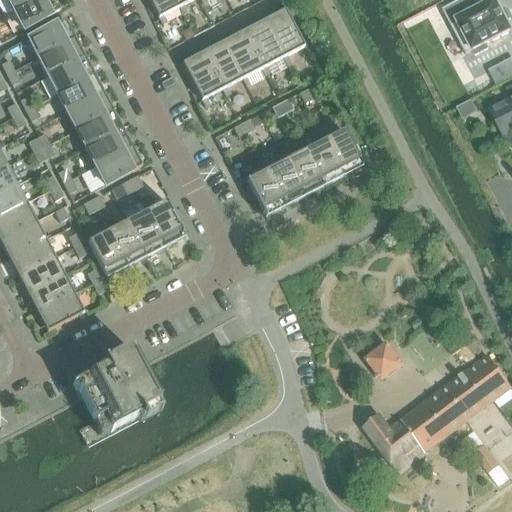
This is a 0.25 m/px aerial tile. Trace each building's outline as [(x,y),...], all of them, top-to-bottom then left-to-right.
[(5,0),(13,15),(41,0),(5,0)] [(22,33),(60,14),(52,0),(41,0),(13,15),(22,33)] [(179,10),(173,0),(147,0),(158,21),(159,20),(163,27),(166,25),(163,18),(179,10)] [(197,0),(173,0),(179,10),(182,17),(186,14),(183,8),(197,0)] [(465,0),(442,12),(467,57),(473,53),(475,57),(488,51),(486,47),(511,33),(506,24),(511,21),(505,10),(500,12),(495,3),(479,11),(476,12),(469,0),(465,0)] [(304,49),(284,12),(263,23),(282,61),(286,67),(290,65),(287,58),(304,49)] [(37,61),(75,42),(65,23),(27,42),(37,61)] [(282,61),(263,23),(243,33),(262,71),(266,78),(270,75),(267,69),(282,61)] [(194,39),(189,30),(181,34),(186,43),(194,39)] [(262,71),(243,33),(223,44),(242,82),(245,88),(250,86),(246,80),(262,71)] [(47,80),(84,60),(75,42),(37,61),(47,80)] [(242,82),(223,44),(203,55),(222,92),(225,99),(230,97),(226,90),(242,82)] [(222,92),(203,55),(181,66),(201,103),(202,102),(206,109),(209,107),(206,101),(222,92)] [(56,98),(94,78),(84,60),(47,80),(56,98)] [(511,79),(511,60),(489,73),(496,88),(511,79)] [(14,73),(9,63),(0,68),(6,78),(14,73)] [(20,84),(14,73),(6,78),(11,88),(20,84)] [(66,116),(103,96),(94,78),(56,98),(66,116)] [(511,88),(506,91),(511,102),(490,113),(498,127),(501,125),(511,145),(511,88)] [(312,102),(307,92),(298,96),(304,106),(312,102)] [(75,134),(113,115),(113,114),(103,96),(66,116),(75,134)] [(33,110),(28,99),(19,104),(25,114),(33,110)] [(293,112),(288,101),(279,106),(285,116),(293,112)] [(285,116),(279,106),(271,110),(277,121),(285,116)] [(20,117),(14,107),(6,111),(11,121),(20,117)] [(39,120),(33,110),(25,114),(30,125),(39,120)] [(271,121),(267,112),(260,116),(264,124),(271,121)] [(85,153),(122,133),(113,115),(75,134),(85,152),(85,153)] [(264,124),(260,116),(253,120),(257,128),(264,124)] [(25,127),(20,117),(11,121),(17,132),(25,127)] [(255,132),(249,122),(241,126),(244,131),(246,137),(255,132)] [(246,137),(244,131),(241,126),(233,130),(238,141),(246,137)] [(95,171),(132,151),(122,133),(85,153),(94,170),(95,171)] [(362,169),(343,133),(325,143),(343,179),(362,169)] [(49,147),(44,137),(36,141),(41,152),(49,147)] [(41,152),(36,141),(27,146),(33,156),(41,152)] [(343,179),(325,143),(305,153),(324,189),(343,179)] [(55,158),(49,147),(41,152),(47,162),(55,158)] [(104,189),(141,169),(132,151),(95,171),(104,189)] [(47,162),(41,152),(33,156),(38,167),(47,162)] [(324,189),(305,153),(285,163),(304,200),(324,189)] [(304,200),(285,163),(266,173),(285,210),(304,200)] [(0,196),(17,188),(7,170),(0,173),(0,196)] [(71,182),(66,172),(57,176),(63,186),(71,182)] [(285,210),(266,173),(247,183),(246,184),(261,212),(265,220),(273,216),(285,210)] [(143,189),(137,178),(129,183),(135,193),(143,189)] [(57,189),(52,179),(44,183),(49,193),(57,189)] [(76,193),(71,182),(63,186),(68,197),(76,193)] [(135,193),(129,183),(121,187),(126,198),(135,193)] [(0,219),(26,206),(17,188),(0,196),(0,219)] [(63,199),(57,189),(49,193),(54,204),(63,199)] [(104,209),(99,198),(91,203),(96,213),(104,209)] [(96,213),(91,203),(82,207),(88,218),(96,213)] [(182,235),(165,203),(164,204),(147,214),(166,250),(176,244),(184,240),(182,235)] [(0,242),(36,224),(26,206),(0,219),(0,242)] [(68,221),(63,211),(62,210),(54,215),(59,225),(68,221)] [(166,250),(147,214),(126,224),(146,260),(166,250)] [(0,246),(8,262),(45,242),(36,224),(0,242),(0,246)] [(146,260),(126,224),(107,234),(126,271),(146,260)] [(126,271),(107,234),(87,245),(106,281),(126,271)] [(81,246),(76,236),(67,240),(73,251),(81,246)] [(18,280),(55,261),(45,242),(8,262),(18,280)] [(87,257),(81,246),(73,251),(78,261),(87,257)] [(27,298),(64,279),(55,261),(18,280),(27,298)] [(100,283),(98,279),(95,272),(87,277),(92,287),(100,283)] [(37,317),(74,297),(64,279),(27,298),(37,317)] [(106,293),(100,283),(92,287),(97,297),(106,293)] [(46,335),(84,316),(74,297),(37,317),(46,335)] [(401,368),(387,348),(367,363),(381,383),(401,368)] [(140,413),(157,404),(129,351),(103,365),(107,374),(102,377),(100,373),(74,386),(76,390),(75,391),(93,425),(103,420),(110,434),(112,433),(111,433),(142,417),(140,413)] [(511,390),(488,358),(411,416),(400,424),(403,427),(424,454),(425,457),(511,390)] [(400,424),(389,432),(379,418),(365,430),(377,446),(403,427),(400,424)] [(424,454),(403,427),(377,446),(397,474),(424,454)] [(509,483),(488,454),(473,434),(466,439),(502,488),(509,483)]
